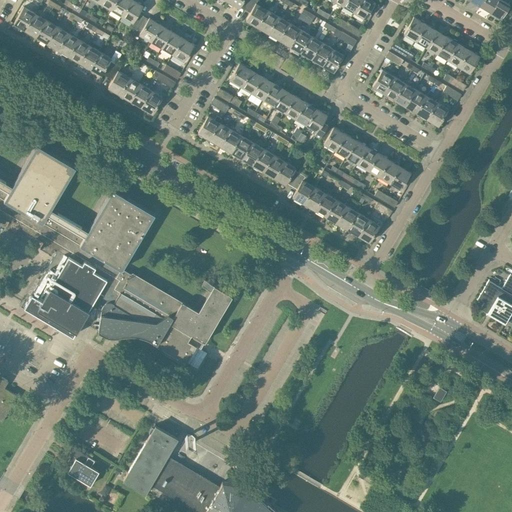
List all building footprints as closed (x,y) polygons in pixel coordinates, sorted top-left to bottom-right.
[(100,0),(99,2),(110,8),(115,0),(100,0)] [(115,0),(110,8),(121,15),(129,0),(115,0)] [(130,25),(135,28),(143,15),(138,12),(142,5),(134,0),(129,0),(121,15),(132,21),(130,25)] [(240,5),(245,9),(249,0),(227,0),(228,0),(239,7),(240,5)] [(246,19),(257,26),(267,9),(256,3),(257,0),(249,0),(245,9),(250,12),(246,19)] [(345,0),(342,5),(353,11),(359,0),(345,0)] [(359,0),(353,11),(365,18),(374,1),(372,0),(359,0)] [(483,0),(480,6),(490,12),(497,0),(483,0)] [(497,0),(490,12),(501,18),(509,4),(502,0),(497,0)] [(13,23),(24,29),(34,13),(23,6),(13,23)] [(257,26),(268,32),(277,15),(267,9),(257,26)] [(24,29),(35,36),(45,19),(34,13),(24,29)] [(139,34),(150,40),(160,24),(149,17),(148,18),(143,15),(135,28),(140,31),(139,34)] [(268,32),(278,39),(288,22),(277,15),(268,32)] [(403,33),(415,40),(425,23),(413,16),(403,33)] [(35,36),(46,42),(56,26),(45,19),(35,36)] [(338,24),(343,28),(347,22),(341,19),(338,24)] [(278,39),(289,45),(299,28),(288,22),(278,39)] [(343,28),(358,36),(362,31),(347,22),(343,28)] [(415,40),(425,46),(435,29),(425,23),(415,40)] [(150,40),(161,47),(171,30),(160,24),(150,40)] [(46,42),(57,49),(67,32),(56,26),(46,42)] [(289,45),(300,51),(310,35),(299,28),(289,45)] [(425,46),(436,52),(446,36),(435,29),(425,46)] [(161,47),(172,53),(182,36),(171,30),(161,47)] [(338,37),(353,46),(356,40),(341,31),(338,37)] [(57,49),(68,55),(78,38),(67,32),(57,49)] [(300,51),(311,58),(321,41),(310,35),(300,51)] [(172,53),(183,60),(193,43),(182,36),(172,53)] [(436,52),(447,59),(457,42),(446,36),(436,52)] [(68,55),(79,61),(89,45),(78,38),(68,55)] [(311,58),(322,64),(332,47),(321,41),(311,58)] [(390,47),(405,56),(408,50),(394,41),(390,47)] [(447,59),(458,65),(468,48),(457,42),(447,59)] [(79,61),(90,68),(99,51),(89,45),(79,61)] [(322,64),(333,71),(343,54),(332,47),(322,64)] [(458,65),(469,72),(479,55),(468,48),(458,65)] [(405,56),(410,59),(414,53),(408,50),(405,56)] [(102,73),(107,76),(115,63),(109,60),(111,58),(99,51),(90,68),(101,75),(102,73)] [(385,56),(399,65),(403,59),(388,51),(385,56)] [(229,79),(240,85),(250,69),(239,62),(229,79)] [(108,87),(119,93),(129,77),(118,70),(120,67),(115,63),(107,76),(112,79),(108,87)] [(162,70),(177,78),(180,72),(166,64),(162,70)] [(240,85),(251,92),(261,75),(250,69),(240,85)] [(372,86),(383,92),(393,76),(382,69),(372,86)] [(151,76),(157,79),(160,73),(155,70),(151,76)] [(157,79),(172,88),(175,82),(160,73),(157,79)] [(443,78),(448,82),(451,76),(446,73),(443,78)] [(251,92),(262,98),(272,81),(261,75),(251,92)] [(383,92),(394,99),(404,82),(393,76),(383,92)] [(448,82),(463,90),(466,85),(451,76),(448,82)] [(119,93),(130,100),(140,83),(129,77),(119,93)] [(262,98),(273,105),(283,88),(272,81),(262,98)] [(394,99),(405,105),(415,88),(404,82),(394,99)] [(130,100),(141,106),(151,89),(140,83),(130,100)] [(443,91),(457,99),(461,94),(446,85),(443,91)] [(216,93),(229,101),(232,95),(219,87),(216,93)] [(273,105),(284,111),(294,94),(283,88),(273,105)] [(405,105),(416,112),(426,95),(415,88),(405,105)] [(141,106),(152,113),(162,96),(151,89),(141,106)] [(284,111),(295,117),(304,101),(294,94),(284,111)] [(416,112),(427,118),(436,101),(426,95),(416,112)] [(210,102),(225,111),(229,105),(214,97),(210,102)] [(295,117),(305,124),(315,107),(304,101),(295,117)] [(427,118),(438,125),(448,108),(436,101),(427,118)] [(314,134),(320,137),(327,124),(322,121),(327,114),(315,107),(305,124),(316,130),(314,134)] [(209,138),(219,122),(221,118),(216,115),(214,119),(208,115),(198,132),(209,138)] [(209,138),(220,145),(230,128),(219,122),(209,138)] [(323,143),(335,149),(345,133),(333,126),(332,127),(327,124),(320,137),(325,140),(323,143)] [(220,145),(231,151),(241,134),(230,128),(220,145)] [(335,149),(345,156),(355,139),(345,133),(335,149)] [(231,151),(241,158),(251,141),(241,134),(231,151)] [(345,156),(356,162),(366,146),(355,139),(345,156)] [(241,158),(252,164),(262,147),(251,141),(241,158)] [(0,215),(57,249),(106,278),(98,292),(103,295),(98,330),(102,333),(105,334),(106,335),(109,335),(112,336),(116,336),(119,335),(123,334),(127,334),(153,350),(156,344),(186,362),(196,345),(192,343),(196,336),(204,341),(231,294),(204,278),(201,284),(211,290),(198,311),(131,272),(130,273),(122,268),(154,213),(112,188),(88,229),(51,207),(75,166),(37,143),(12,184),(0,177),(0,215)] [(356,162),(367,169),(377,152),(366,146),(356,162)] [(252,164),(263,170),(273,154),(262,147),(252,164)] [(367,169),(378,175),(388,158),(377,152),(367,169)] [(263,170),(274,177),(284,160),(273,154),(263,170)] [(378,175),(389,182),(399,165),(388,158),(378,175)] [(286,182),(291,185),(299,172),(294,169),(295,167),(284,160),(274,177),(285,184),(286,182)] [(389,182),(400,188),(410,172),(399,165),(389,182)] [(292,196),(303,202),(313,186),(302,179),(305,176),(299,172),(291,185),(296,188),(292,196)] [(303,202),(314,209),(324,192),(313,186),(303,202)] [(374,195),(379,198),(383,192),(377,189),(374,195)] [(314,209),(325,215),(335,198),(324,192),(314,209)] [(379,198),(394,207),(397,201),(383,192),(379,198)] [(325,215),(336,222),(346,205),(335,198),(325,215)] [(374,207),(388,216),(392,210),(377,201),(374,207)] [(336,222),(347,228),(357,211),(346,205),(336,222)] [(347,228),(357,234),(367,218),(357,211),(347,228)] [(357,234),(369,241),(379,224),(367,218),(357,234)] [(57,249),(24,306),(73,335),(98,292),(106,278),(57,249)] [(488,279),(477,299),(478,298),(484,302),(480,308),(479,307),(479,308),(487,313),(487,312),(504,322),(506,319),(511,308),(511,274),(510,274),(501,288),(488,280),(489,279),(488,279)] [(0,420),(1,421),(17,395),(4,387),(8,380),(0,375),(0,420)] [(423,390),(440,401),(446,390),(439,386),(435,384),(429,380),(423,390)] [(275,511),(255,493),(244,483),(222,481),(219,486),(195,471),(196,469),(185,462),(183,464),(167,454),(177,438),(155,425),(123,479),(145,492),(151,483),(200,511),(275,511)] [(67,471),(90,484),(98,471),(91,466),(95,460),(75,448),(68,461),(72,463),(67,471)]
